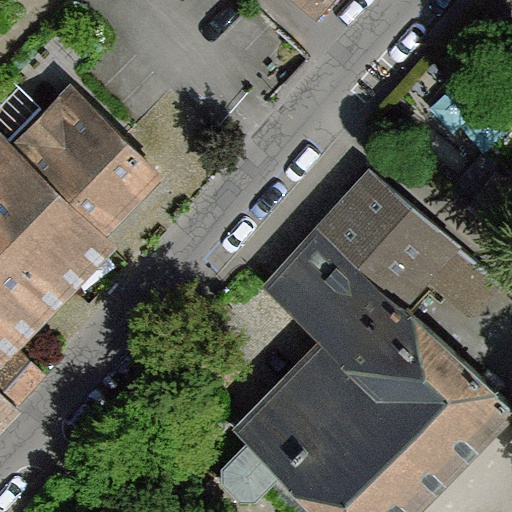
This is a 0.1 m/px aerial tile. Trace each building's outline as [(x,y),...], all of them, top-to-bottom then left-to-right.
[(328,0),(300,0),(315,14),(328,0)] [(36,79),(6,100),(24,125),(54,104),(36,79)] [(74,90),(14,152),(98,232),(157,170),(74,90)] [(14,152),(0,166),(0,245),(43,288),(98,232),(14,152)] [(334,239),(405,299),(429,274),(457,241),(378,178),(329,234),(334,239)] [(511,397),(405,299),(334,239),(282,294),(343,354),(258,441),(285,468),(329,511),(405,511),(511,405),(511,397)] [(503,283),(457,241),(429,274),(474,311),(503,283)] [(0,245),(0,332),(43,288),(0,245)] [(0,426),(20,407),(0,386),(0,426)] [(285,468),(258,441),(232,467),(230,481),(244,496),(257,496),(285,468)]
